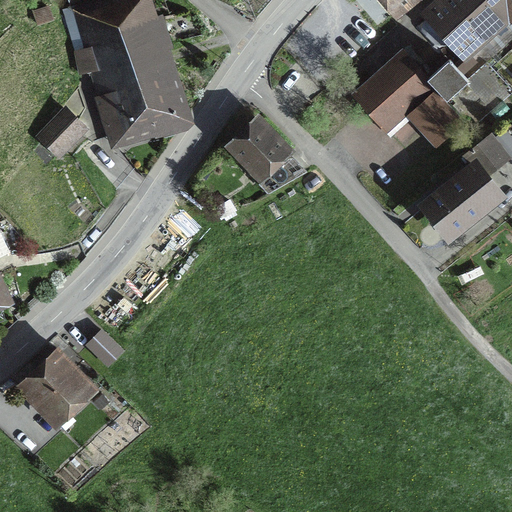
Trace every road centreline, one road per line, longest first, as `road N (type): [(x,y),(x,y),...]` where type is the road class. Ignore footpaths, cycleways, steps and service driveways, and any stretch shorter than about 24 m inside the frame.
road 1 (unclassified): [(0,367),(121,250),(265,43)]
road 2 (track): [(243,73),(511,378)]
